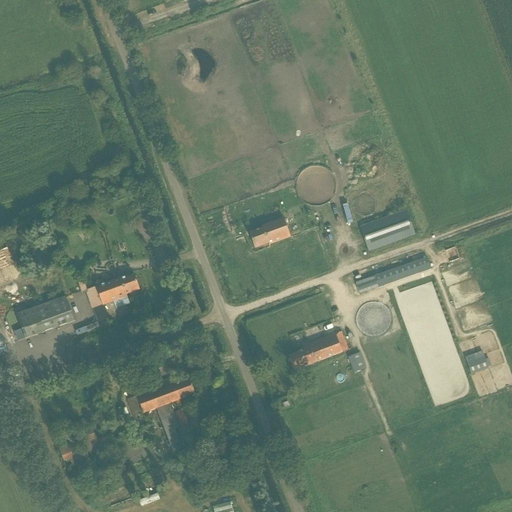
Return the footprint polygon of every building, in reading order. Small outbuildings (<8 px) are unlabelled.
[(406,211),(359,227),(369,253),(415,236),(406,211)] [(284,219),(272,224),(262,227),(263,229),(250,234),(255,249),(268,244),(270,247),(279,243),(292,238),(284,219)] [(427,258),(374,276),(378,288),(432,270),(427,258)] [(102,305),(113,302),(116,310),(130,305),(126,295),(139,290),(134,275),(128,278),(127,276),(118,280),(95,287),(87,291),(84,280),(78,282),(82,293),(86,291),(92,309),(102,305)] [(75,322),(66,298),(17,317),(26,340),(75,322)] [(342,332),(318,341),(308,345),(310,348),(289,356),(295,371),(304,367),(349,351),(342,332)] [(350,364),(362,359),(360,353),(348,358),(350,364)] [(485,357),(467,363),(469,369),(474,367),(476,374),(489,369),(485,357)] [(133,418),(141,415),(143,418),(144,418),(153,415),(158,413),(177,464),(191,458),(171,405),(175,403),(178,412),(175,413),(183,435),(188,433),(198,430),(189,408),(186,409),(182,400),(195,395),(190,380),(175,386),(174,382),(165,386),(127,399),(133,418)] [(68,471),(118,450),(111,434),(97,440),(88,418),(70,425),(77,442),(59,449),(68,471)] [(127,468),(155,458),(150,444),(145,446),(140,432),(117,441),(127,468)] [(175,476),(191,470),(189,465),(173,470),(175,476)] [(158,494),(139,501),(141,506),(160,499),(158,494)]
